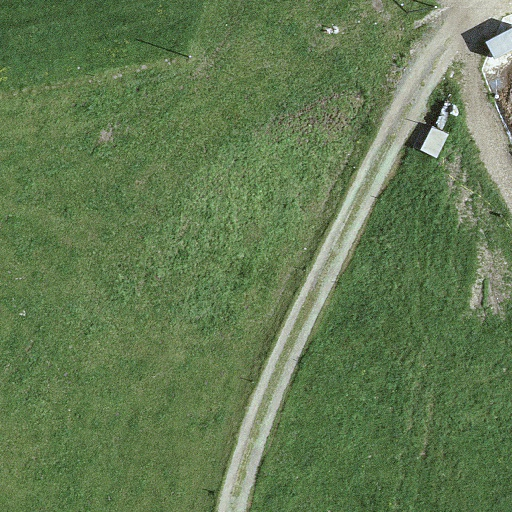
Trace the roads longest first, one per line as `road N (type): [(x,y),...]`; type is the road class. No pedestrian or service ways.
road 1 (track): [(231,511),(293,336),(409,98),(457,31),(492,0)]
road 2 (track): [(511,163),(436,0)]
